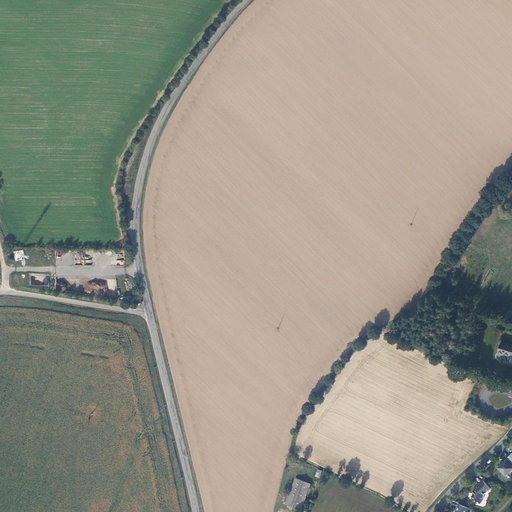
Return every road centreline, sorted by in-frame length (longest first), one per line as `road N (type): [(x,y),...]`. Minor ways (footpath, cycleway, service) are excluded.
road 1 (unclassified): [(150,315),(135,232),(147,150),(171,99),(247,0)]
road 2 (unclassified): [(196,511),(150,315)]
road 3 (unclassified): [(150,315),(0,292)]
